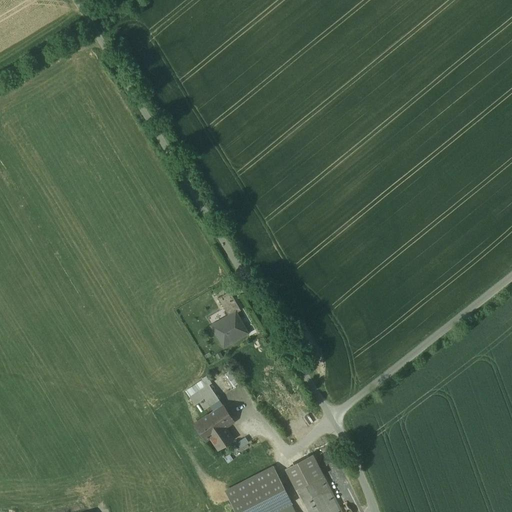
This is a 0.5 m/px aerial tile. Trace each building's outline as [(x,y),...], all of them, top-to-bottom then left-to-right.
[(230,291),(218,298),(228,316),(212,325),(222,345),(246,332),(241,323),(240,324),(234,312),(240,309),(230,291)] [(294,398),(277,374),(267,381),(283,403),(281,404),(283,406),(294,398)] [(219,400),(209,385),(198,392),(203,399),(202,400),(204,402),(200,404),(204,410),(210,406),(219,400)] [(283,406),(276,411),(286,424),(304,411),(294,398),(283,406)] [(219,400),(210,406),(214,412),(223,406),(219,400)] [(214,412),(196,424),(207,439),(210,437),(213,441),(217,442),(221,448),(232,440),(232,439),(224,428),(234,421),(223,406),(214,412)] [(217,442),(213,441),(218,449),(221,448),(217,442)] [(297,488),(323,475),(313,455),(287,469),(297,488)] [(272,468),(226,491),(236,511),(272,511),(290,503),(272,468)] [(295,489),(306,511),(342,511),(323,475),(297,488),(295,489)] [(290,503),(272,511),(295,511),(291,503),(290,503)]
